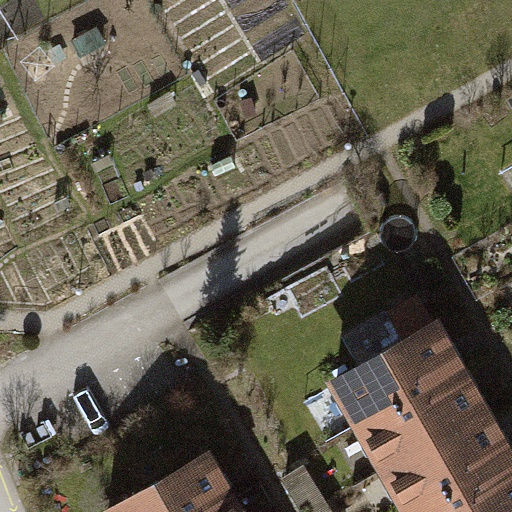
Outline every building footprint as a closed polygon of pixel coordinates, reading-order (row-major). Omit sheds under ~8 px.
[(325,396),(351,442),(463,377),(419,301),(377,326),(394,356),(325,396)] [(490,422),(463,377),(351,442),(378,487),(490,422)] [(378,487),(392,511),(438,511),(511,469),(511,460),(490,422),(378,487)] [(117,511),(222,511),(233,506),(207,460),(117,511)] [(511,511),(511,469),(438,511),(511,511)]
